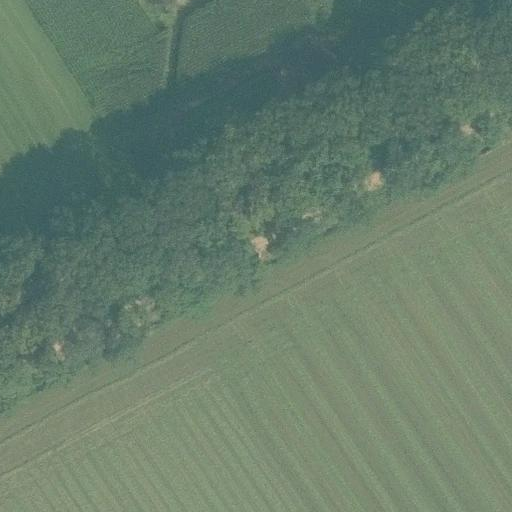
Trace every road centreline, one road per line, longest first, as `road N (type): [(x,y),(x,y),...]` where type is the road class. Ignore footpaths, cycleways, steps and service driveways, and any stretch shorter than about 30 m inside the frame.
road 1 (track): [(0,381),(511,110)]
road 2 (unclassified): [(0,307),(428,79),(474,63),(511,70)]
